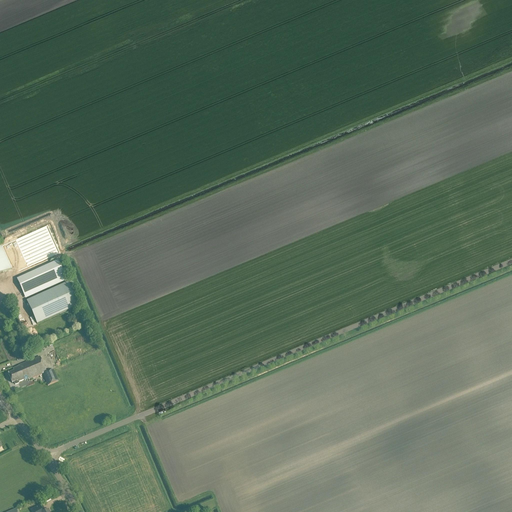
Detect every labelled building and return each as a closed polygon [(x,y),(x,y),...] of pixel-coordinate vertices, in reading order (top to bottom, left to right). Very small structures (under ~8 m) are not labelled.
[(60,254),(48,227),(2,246),(12,269),(19,272),(60,254)] [(0,246),(0,274),(11,269),(1,246),(0,246)] [(17,280),(23,294),(26,300),(67,281),(58,261),(17,280)] [(37,325),(78,306),(68,283),(27,302),(37,325)] [(46,373),(40,357),(19,366),(19,367),(13,369),(14,372),(8,374),(12,384),(13,383),(14,383),(15,385),(19,384),(18,383),(25,380),(25,381),(28,380),(29,380),(43,374),(48,386),(58,382),(53,370),(46,373)]
